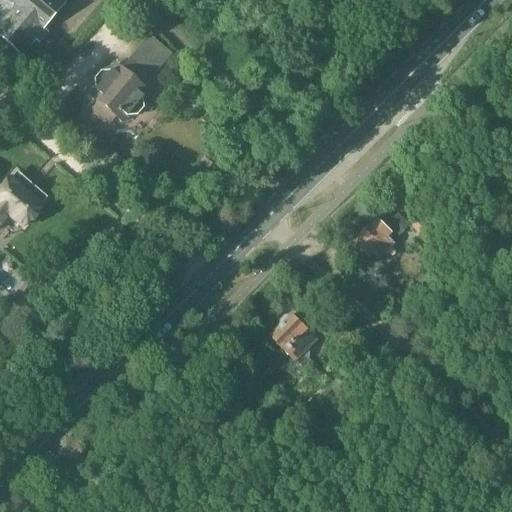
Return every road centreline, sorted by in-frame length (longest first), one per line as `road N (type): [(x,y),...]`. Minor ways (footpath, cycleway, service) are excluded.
road 1 (secondary): [(0,484),(325,163)]
road 2 (unclassified): [(325,163),(131,0)]
road 3 (secondary): [(325,163),(489,0)]
